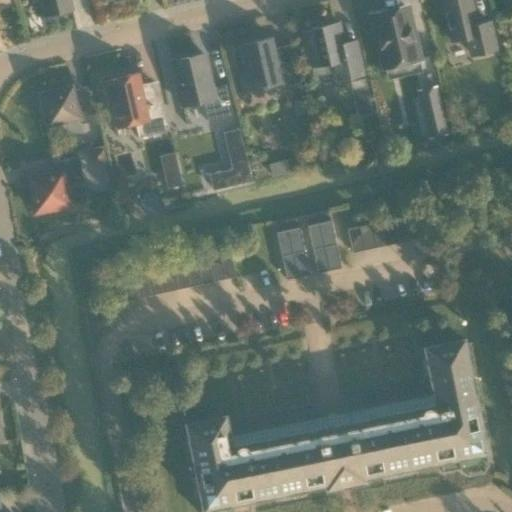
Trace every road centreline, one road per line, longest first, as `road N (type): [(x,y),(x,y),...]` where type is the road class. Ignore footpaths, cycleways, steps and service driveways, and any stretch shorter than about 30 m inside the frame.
road 1 (residential): [(0,76),(29,61),(293,0)]
road 2 (residential): [(54,511),(22,349)]
road 3 (residential): [(22,349),(0,224)]
